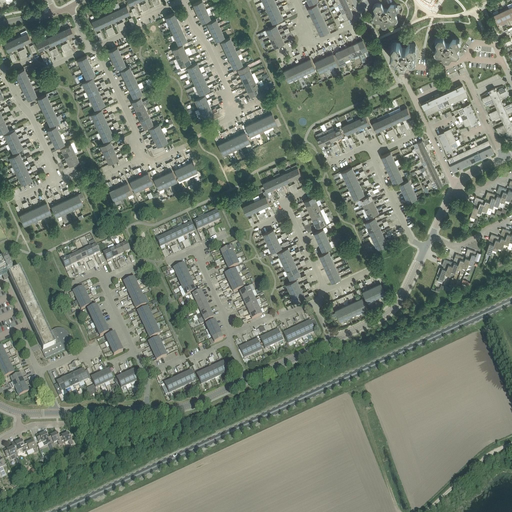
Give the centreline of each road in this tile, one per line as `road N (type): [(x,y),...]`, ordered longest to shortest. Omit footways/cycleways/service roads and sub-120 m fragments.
road 1 (primary): [(58,511),(511,301)]
road 2 (unclassified): [(331,340),(399,301),(425,247)]
road 3 (residential): [(496,143),(464,75),(414,99)]
road 4 (residential): [(56,181),(4,69)]
road 5 (residential): [(146,156),(95,47)]
road 6 (residential): [(237,109),(183,2)]
